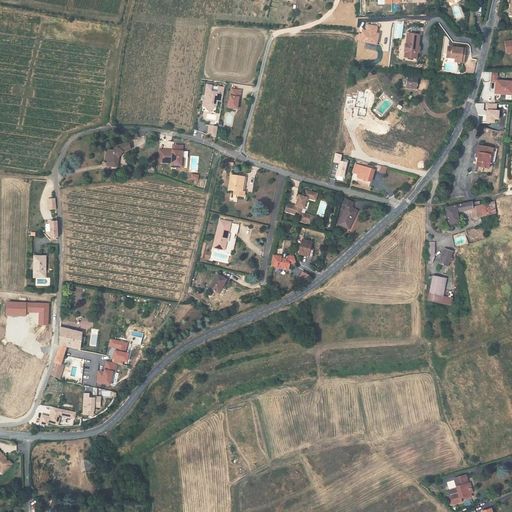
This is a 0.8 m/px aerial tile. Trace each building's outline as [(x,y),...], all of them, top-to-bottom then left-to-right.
[(403,38),(403,21),(395,21),(395,38),(403,38)] [(401,51),(400,54),(403,54),(404,55),(403,58),(412,60),(413,53),(414,54),(415,53),(416,48),(415,47),(414,47),(416,36),(404,34),(402,45),(401,45),(400,51),(401,51)] [(444,48),(442,58),(451,60),(450,63),(459,65),(462,51),(444,48)] [(511,94),(511,80),(497,80),(497,73),(492,72),(491,83),(494,83),(493,94),(511,95),(511,94)] [(409,88),(411,79),(403,78),(402,87),(409,88)] [(402,87),(401,88),(411,90),(413,79),(411,79),(409,88),(402,87)] [(222,102),(224,87),(205,84),(201,109),(214,111),(216,101),(222,102)] [(227,88),(224,107),(232,108),(234,100),(234,97),(235,97),(237,89),(227,88)] [(478,101),(487,101),(487,92),(478,92),(478,101)] [(484,103),(484,123),(494,123),(494,120),(497,120),(497,103),(484,103)] [(215,136),(217,126),(208,124),(206,134),(215,136)] [(117,150),(124,146),(122,140),(109,144),(107,153),(102,155),(104,161),(106,160),(107,164),(109,169),(113,168),(112,166),(118,164),(115,157),(117,150)] [(164,148),(153,147),(152,160),(166,161),(166,163),(172,163),(172,165),(178,165),(179,155),(177,155),(177,149),(177,143),(167,143),(167,148),(167,151),(164,150),(164,148)] [(488,161),(493,161),(495,148),(475,145),(474,152),(477,152),(476,157),(475,166),(480,167),(480,168),(483,169),(483,167),(487,168),(488,161)] [(355,177),(359,178),(365,180),(366,181),(365,182),(368,183),(372,170),(369,169),(370,166),(364,165),(364,167),(354,164),(351,172),(356,174),(355,177)] [(237,195),(238,191),(236,191),(237,182),(239,182),(240,176),(224,174),(222,189),(227,190),(227,194),(237,195)] [(290,208),(281,205),(279,213),(289,215),(290,213),(295,215),(297,210),(298,210),(301,199),(308,201),(310,194),(299,191),(298,198),(293,197),(290,208)] [(334,223),(345,227),(352,209),(345,206),(348,201),(340,198),(338,203),(342,205),(334,223)] [(476,206),(475,202),(462,205),(464,213),(468,212),(469,219),(483,217),(481,205),(476,206)] [(496,202),(481,205),(483,217),(498,215),(496,202)] [(464,213),(462,205),(452,207),(454,215),(464,213)] [(454,215),(452,207),(441,210),(447,233),(449,233),(448,225),(447,224),(455,222),(454,215)] [(306,224),(308,218),(296,215),(295,221),(303,223),(306,224)] [(231,233),(233,223),(214,219),(208,247),(219,249),(223,231),(231,233)] [(297,258),(307,260),(310,245),(300,243),(297,258)] [(442,251),(439,259),(437,266),(444,268),(449,254),(442,251)] [(34,277),(45,277),(45,255),(34,255),(34,277)] [(276,257),(267,256),(266,267),(272,268),(284,270),(285,265),(291,262),(288,255),(285,256),(281,257),(281,260),(276,259),(276,257)] [(306,282),(309,275),(301,272),(298,280),(306,282)] [(205,288),(214,294),(220,285),(219,285),(222,280),(213,274),(205,288)] [(440,280),(430,278),(425,303),(448,308),(449,302),(440,300),(436,299),(440,280)] [(48,326),(48,303),(5,302),(4,316),(25,317),(25,313),(37,313),(36,325),(48,326)] [(65,347),(84,351),(86,351),(87,344),(81,343),(82,331),(60,327),(59,345),(49,376),(55,378),(60,364),(59,364),(65,347)] [(97,370),(94,383),(109,386),(113,363),(121,365),(122,362),(125,363),(127,352),(125,352),(127,342),(110,339),(108,347),(113,348),(110,362),(104,361),(102,371),(97,370)] [(60,364),(55,378),(60,379),(64,366),(60,364)] [(98,408),(99,397),(87,396),(87,393),(82,393),(80,415),(91,416),(92,408),(98,408)] [(57,426),(59,417),(73,420),(75,412),(48,406),(46,415),(41,414),(40,420),(42,421),(41,424),(46,425),(47,423),(57,426)] [(461,501),(466,500),(465,496),(464,492),(466,491),(465,486),(462,486),(460,478),(449,481),(453,496),(445,498),(447,507),(456,504),(455,501),(460,499),(461,501)]
